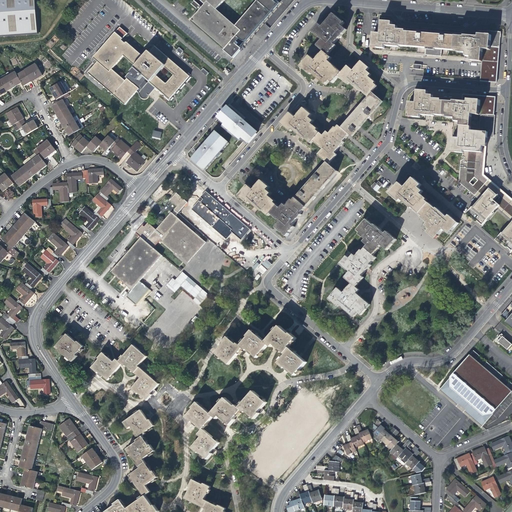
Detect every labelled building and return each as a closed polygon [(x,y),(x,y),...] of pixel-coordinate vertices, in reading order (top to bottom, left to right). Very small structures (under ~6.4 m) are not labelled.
[(31,0),(0,0),(0,36),(34,33),(31,0)] [(192,20),(227,51),(226,53),(233,58),(241,49),(237,45),(238,43),(237,42),(238,40),(239,39),(242,41),(243,42),(244,41),(245,41),(247,40),(247,39),(247,38),(247,36),(241,25),(240,24),(239,24),(238,24),(237,25),(236,26),(235,26),(216,9),(224,0),(200,0),(205,4),(202,7),(195,1),(192,4),(199,11),(192,20)] [(278,4),(272,0),(256,0),(257,0),(235,26),(236,26),(237,25),(238,24),(239,24),(240,24),(241,25),(247,36),(247,38),(247,39),(247,40),(278,4)] [(334,44),(346,30),(342,26),(344,23),(333,14),(324,24),(322,27),(319,24),(312,32),(321,40),(317,45),(324,51),(328,55),(336,45),(334,44)] [(420,47),(426,48),(442,49),(446,50),(458,51),(458,52),(467,54),(467,57),(472,57),(472,60),(472,61),(498,63),(499,56),(500,35),(499,34),(497,32),(487,31),(487,35),(479,34),(479,37),(473,37),(471,37),(465,36),(464,37),(459,37),(455,37),(439,35),(430,34),(413,33),(408,32),(405,32),(405,30),(401,30),(397,30),(397,26),(391,26),(392,22),(381,21),(380,34),(377,33),(373,33),(373,35),(372,47),(382,48),(384,48),(385,46),(391,46),(398,47),(399,46),(420,47)] [(185,81),(187,82),(191,77),(190,76),(191,75),(188,72),(187,74),(155,46),(145,58),(127,42),(125,43),(121,40),(127,33),(120,27),(93,57),(98,61),(88,73),(125,105),(141,86),(146,81),(150,85),(152,84),(153,85),(152,86),(157,91),(158,90),(160,91),(159,92),(162,95),(163,93),(165,95),(163,96),(168,100),(170,99),(171,100),(173,98),(172,96),(175,92),(177,94),(179,91),(178,89),(179,88),(181,89),(185,84),(184,83),(185,81)] [(441,56),(442,49),(426,48),(425,55),(441,56)] [(329,61),(332,58),(328,55),(324,51),(315,61),(310,56),(301,67),(310,75),(311,73),(317,78),(325,85),(330,81),(333,83),(338,77),(342,73),(329,61)] [(361,91),(368,97),(372,92),(377,86),(374,83),(375,82),(369,77),(371,74),(367,71),(369,68),(361,61),(353,71),(347,66),(342,73),(338,77),(347,85),(349,83),(356,88),(360,92),(361,91)] [(498,63),(472,61),(471,63),(482,64),(480,81),(497,82),(497,78),(498,63)] [(36,64),(25,71),(32,82),(35,80),(37,79),(43,75),(36,64)] [(25,71),(18,75),(22,83),(24,86),(28,84),(32,82),(25,71)] [(75,76),(80,80),(84,75),(79,71),(75,76)] [(16,72),(8,76),(15,87),(19,85),(22,83),(18,75),(16,72)] [(0,77),(0,78),(1,80),(8,92),(12,89),(15,87),(8,76),(7,74),(0,77)] [(56,100),(58,99),(68,93),(61,82),(50,88),(53,94),(56,100)] [(427,95),(428,91),(417,91),(416,103),(409,103),(408,116),(420,118),(420,115),(434,116),(434,115),(447,116),(447,118),(455,118),(455,122),(461,122),(460,133),(459,138),(452,138),(451,152),(463,153),(485,155),(488,135),(473,134),(474,122),(482,123),(482,115),(483,100),(468,99),(468,102),(462,102),(454,101),(454,102),(441,101),(441,99),(433,99),(433,95),(427,95)] [(382,102),(372,92),(368,97),(356,111),(366,120),(368,118),(382,102)] [(58,99),(59,102),(63,99),(70,96),(68,93),(58,99)] [(463,94),(462,98),(462,102),(468,102),(468,99),(483,100),(482,115),(494,116),(494,111),(495,103),(496,97),(463,94)] [(67,107),(63,99),(59,102),(53,106),(52,106),(54,111),(56,114),(67,107)] [(12,125),(23,119),(24,119),(21,114),(17,107),(6,114),(12,125)] [(58,118),(60,121),(72,114),(67,107),(56,114),(58,118)] [(304,138),(311,144),(313,141),(321,133),(317,131),(318,130),(311,123),(313,121),(309,117),(312,114),(304,107),(295,117),(291,113),(281,124),(291,132),(294,130),(303,139),(304,138)] [(249,143),(257,134),(251,129),(252,127),(244,121),(244,120),(232,110),(229,108),(226,112),(224,111),(223,112),(218,118),(225,124),(224,125),(241,140),(243,138),(249,143)] [(366,120),(356,111),(341,128),(349,135),(352,137),(359,129),(366,120)] [(76,122),(72,114),(60,121),(63,125),(65,129),(76,122)] [(494,116),(482,115),(482,123),(474,122),(473,134),(488,135),(492,136),(493,122),(494,116)] [(24,122),(23,119),(12,125),(14,128),(24,122)] [(34,120),(26,124),(22,127),(23,128),(27,135),(38,128),(36,124),(34,120)] [(23,128),(22,127),(26,124),(24,122),(14,128),(16,131),(23,128)] [(80,129),(76,122),(65,129),(67,132),(69,136),(80,129)] [(348,136),(349,135),(341,128),(338,125),(336,128),(335,127),(329,134),(326,132),(323,135),(321,133),(313,141),(323,149),(318,154),(327,162),(329,164),(337,155),(335,153),(341,146),(344,142),(343,141),(348,136)] [(154,130),(153,136),(161,138),(163,132),(154,130)] [(222,147),(227,141),(217,132),(212,139),(211,137),(208,140),(205,144),(206,144),(202,148),(201,148),(195,155),(197,156),(195,159),(199,162),(198,163),(203,168),(210,161),(211,163),(224,148),(222,147)] [(82,153),(88,147),(90,143),(80,135),(72,145),(77,149),(82,153)] [(112,145),(115,142),(108,136),(103,143),(100,146),(103,149),(107,152),(112,145)] [(94,153),(100,146),(103,143),(96,137),(90,143),(88,147),(90,150),(94,153)] [(48,140),(38,148),(44,157),(46,159),(52,154),(56,151),(48,140)] [(127,152),(130,148),(121,140),(120,141),(115,147),(112,150),(122,158),(127,152)] [(130,154),(132,156),(135,152),(141,146),(139,144),(135,148),(130,154)] [(130,148),(127,152),(130,154),(135,148),(133,145),(130,148)] [(39,155),(42,159),(44,157),(38,148),(34,151),(37,156),(39,155)] [(121,159),(122,158),(112,150),(111,151),(116,155),(121,159)] [(135,152),(132,156),(126,162),(132,167),(136,171),(145,161),(135,152)] [(484,167),(485,155),(463,153),(463,160),(461,160),(461,164),(460,173),(459,182),(480,200),(467,214),(470,217),(481,228),(488,220),(487,219),(490,216),(491,216),(498,209),(511,221),(511,224),(504,234),(503,233),(496,240),(511,254),(511,200),(508,197),(502,192),(498,189),(493,184),(487,179),(483,175),(483,171),(484,167)] [(47,166),(42,159),(39,155),(37,156),(32,161),(41,171),(44,168),(47,166)] [(37,174),(41,171),(32,161),(26,166),(34,176),(37,174)] [(323,188),(337,172),(329,164),(327,162),(309,182),(320,192),(323,188)] [(30,179),(34,176),(26,166),(19,171),(27,181),(30,179)] [(93,170),(85,170),(86,178),(87,184),(98,183),(97,175),(104,175),(104,169),(93,170)] [(12,176),(15,180),(20,187),(24,184),(27,181),(19,171),(12,176)] [(14,184),(13,182),(7,175),(6,173),(0,177),(0,187),(4,192),(14,184)] [(83,179),(82,173),(75,174),(68,174),(68,183),(69,193),(77,193),(76,179),(83,179)] [(436,239),(444,229),(449,234),(459,223),(449,215),(447,217),(442,213),(437,208),(436,209),(426,201),(427,199),(423,196),(426,193),(422,190),(419,188),(421,185),(418,182),(414,178),(405,188),(400,183),(390,194),(400,202),(401,200),(410,207),(412,209),(413,208),(423,216),(422,217),(428,223),(426,225),(430,229),(428,232),(436,239)] [(111,179),(100,192),(106,197),(113,189),(119,194),(122,189),(116,183),(111,179)] [(262,210),(268,216),(271,213),(278,205),(275,203),(276,202),(270,196),(272,194),(268,190),(270,187),(262,181),(254,190),(249,186),(239,196),(248,204),(250,202),(256,207),(261,211),(262,210)] [(383,185),(379,181),(376,184),(375,183),(371,187),(377,192),(383,185)] [(314,199),(320,192),(309,182),(294,201),(305,210),(314,199)] [(53,184),(53,187),(53,190),(60,189),(61,203),(69,202),(69,197),(69,193),(68,183),(62,184),(53,184)] [(106,197),(100,192),(98,194),(107,201),(109,199),(106,197)] [(176,193),(169,200),(171,202),(177,206),(174,210),(178,214),(187,202),(176,193)] [(102,208),(97,213),(102,217),(107,211),(111,205),(107,201),(98,194),(94,199),(93,200),(102,208)] [(189,204),(212,224),(220,215),(197,195),(189,204)] [(42,206),(49,205),(48,199),(39,200),(33,201),(34,214),(42,214),(42,206)] [(301,214),(305,210),(294,201),(292,199),(287,206),(284,204),(281,208),(278,205),(271,213),(281,222),(276,227),(286,236),(295,227),(293,225),(298,219),(302,215),(301,214)] [(90,222),(86,227),(90,231),(96,224),(100,219),(94,214),(86,208),(85,207),(80,213),(90,222)] [(160,240),(187,263),(206,242),(171,212),(156,229),(148,222),(144,227),(142,225),(139,228),(135,233),(141,237),(111,272),(132,290),(136,286),(162,256),(153,248),(160,240)] [(22,217),(20,220),(30,229),(36,223),(26,214),(22,217)] [(73,236),(68,241),(73,245),(78,238),(83,233),(65,219),(60,225),(65,229),(73,236)] [(24,235),(30,229),(20,220),(17,223),(15,227),(24,235)] [(387,251),(396,240),(387,231),(385,234),(379,229),(375,224),(374,225),(367,220),(358,230),(361,233),(360,234),(366,239),(364,242),(368,245),(363,251),(373,260),(376,257),(374,255),(382,246),(387,251)] [(90,231),(86,227),(82,224),(80,226),(88,233),(90,231)] [(19,241),(24,235),(15,227),(12,230),(9,233),(19,241)] [(3,240),(9,245),(13,248),(19,241),(9,233),(6,236),(3,240)] [(48,239),(50,241),(56,235),(53,233),(48,239)] [(59,249),(55,254),(59,257),(64,251),(69,246),(66,244),(56,235),(50,241),(59,249)] [(75,247),(73,245),(68,241),(66,244),(69,246),(73,250),(75,247)] [(0,262),(0,263),(9,253),(5,250),(0,245),(0,262)] [(13,248),(9,245),(8,247),(18,256),(20,254),(13,248)] [(8,247),(5,250),(9,253),(16,259),(18,256),(8,247)] [(370,264),(373,260),(363,251),(362,250),(356,256),(354,254),(350,259),(347,256),(340,264),(350,272),(345,278),(352,283),(356,287),(364,278),(362,276),(371,265),(370,264)] [(49,264),(44,269),(49,273),(54,266),(59,261),(57,260),(51,255),(46,251),(41,257),(49,264)] [(266,259),(262,264),(267,269),(272,264),(266,259)] [(33,279),(28,284),(33,288),(38,281),(43,276),(28,264),(23,270),(33,279)] [(263,274),(267,270),(261,265),(257,269),(263,274)] [(182,271),(175,280),(172,277),(166,285),(175,293),(179,287),(199,305),(208,294),(182,271)] [(24,296),(20,301),(24,305),(30,298),(34,293),(31,290),(25,285),(22,283),(17,289),(24,296)] [(361,315),(370,305),(357,293),(360,290),(356,287),(352,283),(344,293),(338,288),(329,299),(338,307),(340,305),(347,312),(354,318),(358,313),(361,315)] [(12,310),(8,315),(13,318),(19,310),(22,307),(17,302),(10,296),(5,303),(12,310)] [(508,322),(511,317),(511,302),(500,317),(507,323),(508,322)] [(2,318),(12,326),(14,324),(6,317),(4,315),(2,318)] [(13,318),(8,315),(6,317),(14,324),(16,321),(13,318)] [(12,326),(2,318),(0,319),(0,327),(4,331),(0,335),(0,336),(4,340),(11,331),(14,328),(12,326)] [(275,331),(269,339),(267,341),(266,342),(269,345),(272,347),(274,344),(280,349),(279,350),(282,353),(283,352),(286,355),(291,349),(289,347),(292,344),(293,345),(296,342),(295,341),(297,338),(291,333),(291,332),(290,331),(287,329),(286,331),(280,326),(278,328),(277,327),(274,330),(275,331)] [(247,336),(248,337),(245,340),(244,339),(241,342),(243,343),(241,346),(243,348),(247,351),(246,352),(248,353),(250,355),(251,353),(257,358),(259,356),(260,357),(263,354),(262,353),(269,345),(266,342),(257,335),(258,334),(255,331),(254,332),(252,330),(247,336)] [(63,340),(56,348),(67,357),(66,359),(69,361),(71,360),(73,362),(78,356),(77,355),(79,352),(81,353),(83,350),(82,349),(84,347),(78,341),(79,341),(77,339),(75,337),(73,339),(68,334),(66,336),(64,336),(62,339),(63,340)] [(504,338),(504,336),(501,334),(499,336),(495,341),(498,344),(499,343),(507,350),(511,344),(504,338)] [(221,348),(216,353),(218,355),(217,356),(220,359),(221,358),(229,365),(239,354),(240,355),(242,351),(241,351),(243,348),(241,346),(240,346),(238,343),(237,344),(233,342),(234,340),(231,338),(230,339),(228,337),(223,343),(222,342),(220,344),(219,346),(221,348)] [(18,349),(19,360),(29,359),(28,356),(27,356),(26,350),(25,342),(11,344),(11,349),(18,349)] [(121,359),(120,362),(122,364),(125,367),(126,365),(130,368),(129,370),(132,372),(133,371),(135,373),(138,376),(141,378),(146,373),(141,368),(143,366),(144,364),(142,362),(147,357),(145,355),(146,354),(143,351),(142,352),(134,345),(124,356),(123,355),(120,358),(121,359)] [(292,350),(291,349),(286,355),(284,358),(282,357),(280,360),(281,361),(279,363),(285,368),(284,369),(286,371),(288,373),(290,371),(295,376),(297,373),(298,374),(301,371),(300,370),(307,362),(299,356),(296,353),(297,352),(293,349),(292,350)] [(479,356),(473,351),(439,390),(458,404),(465,410),(464,411),(482,427),(511,390),(511,384),(509,382),(505,386),(498,380),(502,376),(486,362),(482,366),(475,360),(479,356)] [(94,366),(92,368),(98,373),(97,374),(99,376),(101,378),(103,376),(108,380),(110,378),(111,379),(114,376),(113,375),(120,367),(121,366),(122,364),(120,362),(117,359),(115,361),(114,362),(109,357),(110,356),(106,353),(105,355),(103,353),(98,358),(99,359),(96,363),(95,362),(93,365),(94,366)] [(30,368),(30,374),(36,374),(35,365),(35,359),(29,359),(19,360),(19,368),(30,368)] [(154,379),(146,373),(141,378),(136,384),(135,383),(133,386),(134,387),(132,389),(137,394),(138,393),(142,396),(141,397),(144,400),(145,398),(147,400),(152,395),(153,395),(155,393),(156,391),(154,390),(159,384),(157,382),(158,381),(155,378),(154,379)] [(42,380),(29,381),(30,388),(31,388),(31,389),(44,388),(45,395),(50,394),(50,385),(49,379),(42,380)] [(3,384),(1,382),(0,382),(0,396),(7,392),(11,397),(15,394),(9,386),(6,382),(3,384)] [(241,405),(239,408),(242,410),(245,413),(246,412),(249,414),(252,417),(255,419),(260,413),(261,414),(262,412),(264,410),(262,408),(267,403),(265,401),(262,398),(253,391),(244,402),(241,405)] [(221,403),(214,411),(220,416),(225,421),(228,424),(230,426),(235,420),(234,419),(237,416),(240,412),(242,410),(239,408),(236,405),(237,404),(235,402),(233,401),(231,403),(225,398),(223,400),(221,403)] [(197,425),(203,430),(203,429),(204,428),(207,425),(214,417),(211,414),(203,407),(200,404),(197,402),(193,408),(194,409),(191,412),(188,415),(186,417),(192,422),(191,423),(193,425),(195,427),(197,425)] [(135,414),(124,423),(128,429),(131,427),(135,432),(134,433),(136,437),(138,436),(139,438),(142,436),(146,434),(145,433),(148,430),(149,431),(153,429),(152,428),(154,426),(150,420),(151,419),(149,417),(147,415),(145,416),(141,410),(139,412),(138,410),(134,413),(135,414)] [(71,434),(72,437),(79,432),(74,425),(70,419),(59,426),(67,437),(71,434)] [(41,421),(39,428),(43,429),(52,431),(54,424),(41,421)] [(380,439),(385,443),(396,430),(394,427),(390,431),(390,434),(386,431),(384,429),(380,426),(379,428),(378,427),(377,427),(374,424),(373,428),(375,439),(379,442),(380,439)] [(362,430),(360,425),(356,426),(357,428),(363,443),(372,439),(368,430),(365,431),(361,432),(362,430)] [(41,437),(43,429),(39,428),(30,426),(29,430),(28,434),(41,437)] [(363,443),(357,428),(354,429),(356,435),(357,435),(358,436),(354,438),(351,439),(355,448),(364,444),(363,443)] [(194,446),(192,448),(198,453),(199,452),(202,455),(205,457),(207,459),(213,453),(213,454),(215,452),(217,450),(215,448),(220,443),(217,441),(214,438),(203,429),(203,430),(198,435),(201,437),(197,443),(194,446)] [(385,443),(392,449),(397,444),(399,442),(396,439),(393,437),(394,437),(396,436),(399,432),(396,430),(385,443)] [(74,439),(70,442),(78,453),(89,445),(84,438),(79,432),(72,437),(74,439)] [(38,445),(41,437),(28,434),(27,438),(26,442),(38,445)] [(355,448),(351,439),(350,435),(346,437),(348,442),(350,442),(350,443),(347,445),(344,446),(347,455),(356,451),(355,448)] [(144,439),(142,436),(139,438),(136,441),(136,440),(134,441),(131,443),(133,445),(127,450),(129,452),(127,453),(130,456),(131,455),(139,466),(145,462),(143,459),(149,455),(150,457),(154,454),(153,453),(155,451),(151,445),(149,446),(147,442),(148,441),(146,438),(144,439)] [(504,453),(505,456),(511,452),(511,443),(509,436),(502,439),(491,444),(494,450),(503,446),(506,452),(504,453)] [(390,452),(398,458),(407,447),(411,443),(408,440),(403,447),(403,448),(402,449),(399,446),(397,444),(392,449),(390,452)] [(36,454),(38,445),(26,442),(25,446),(23,450),(36,454)] [(411,443),(407,447),(398,458),(396,459),(404,465),(406,463),(417,450),(418,449),(415,446),(412,450),(412,452),(412,453),(410,451),(411,450),(410,449),(409,448),(412,444),(411,443)] [(473,454),(470,455),(474,465),(478,464),(476,460),(482,458),(486,467),(492,465),(485,449),(484,447),(480,449),(472,452),(473,454)] [(82,456),(87,463),(98,455),(95,452),(93,448),(92,449),(82,456)] [(485,449),(492,465),(495,472),(496,468),(497,467),(494,461),(489,448),(485,449)] [(34,462),(36,454),(23,450),(22,454),(21,459),(34,462)] [(417,450),(406,463),(417,473),(422,472),(425,468),(419,463),(420,462),(417,459),(414,457),(414,456),(416,456),(420,452),(417,450)] [(507,469),(508,472),(511,470),(511,452),(505,456),(494,461),(497,467),(506,462),(509,468),(507,469)] [(477,471),(474,465),(470,455),(469,453),(464,456),(457,458),(458,459),(454,461),(458,470),(462,469),(461,467),(467,464),(471,474),(474,473),(477,471)] [(101,459),(98,455),(87,463),(92,470),(103,462),(101,459)] [(340,462),(342,459),(337,455),(332,461),(330,461),(330,464),(329,468),(328,468),(327,467),(316,466),(316,469),(318,470),(335,471),(339,472),(340,462)] [(32,470),(34,462),(21,459),(20,463),(19,467),(25,469),(32,470)] [(147,465),(145,462),(139,466),(137,468),(134,469),(136,471),(130,476),(132,478),(130,479),(133,482),(134,482),(140,490),(142,493),(145,496),(146,496),(151,492),(148,488),(146,486),(152,482),(153,483),(156,480),(155,479),(158,477),(153,471),(152,472),(150,468),(151,467),(149,464),(147,465)] [(24,473),(23,477),(36,480),(38,472),(32,470),(25,469),(24,473)] [(334,481),(335,471),(318,470),(317,473),(323,474),(324,472),(325,473),(325,476),(324,480),(334,481)] [(511,470),(508,472),(497,477),(500,483),(509,479),(511,484),(511,470)] [(90,484),(88,490),(94,492),(96,484),(98,477),(79,472),(77,480),(90,484)] [(413,486),(414,485),(430,482),(429,478),(424,480),(423,481),(422,481),(421,477),(421,474),(411,476),(413,486)] [(22,481),(21,485),(34,489),(36,480),(23,477),(22,481)] [(501,495),(494,479),(493,477),(481,482),(485,490),(491,488),(493,494),(495,497),(501,495)] [(189,492),(185,499),(188,500),(187,501),(191,503),(192,502),(201,506),(205,499),(208,493),(209,494),(211,490),(210,489),(211,487),(204,483),(203,485),(199,483),(200,481),(196,480),(196,481),(193,480),(190,486),(189,486),(187,488),(186,491),(189,492)] [(445,493),(450,496),(452,498),(454,500),(456,497),(454,495),(458,490),(466,497),(470,492),(455,480),(449,487),(447,489),(448,490),(445,493)] [(432,485),(431,482),(430,482),(414,485),(416,495),(420,494),(426,493),(425,489),(424,486),(425,486),(426,486),(432,485)] [(312,501),(308,486),(307,484),(303,485),(305,491),(307,492),(304,493),(300,495),(303,504),(312,501)] [(313,490),(311,485),(308,486),(312,501),(313,503),(322,500),(319,490),(315,491),(312,492),(313,490)] [(71,505),(72,505),(76,506),(78,498),(80,491),(70,489),(64,487),(58,486),(57,490),(63,492),(62,495),(72,498),(71,505)] [(324,505),(334,506),(336,489),(332,488),(331,494),(333,495),(333,496),(328,495),(325,495),(324,505)] [(339,494),(339,489),(336,489),(334,506),(344,507),(345,499),(345,497),(341,497),(337,496),(338,495),(339,494)] [(45,492),(38,490),(36,500),(43,501),(45,492)] [(303,504),(300,495),(299,491),(296,492),(297,497),(299,498),(299,499),(294,501),(290,502),(289,504),(290,506),(287,507),(288,511),(293,511),(295,511),(295,510),(304,507),(303,504)] [(353,510),(355,495),(355,493),(351,492),(351,498),(352,499),(347,499),(345,499),(344,507),(344,509),(353,510)] [(10,496),(6,495),(3,508),(11,510),(14,497),(10,496)] [(358,500),(358,495),(355,495),(353,510),(353,511),(352,511),(362,511),(363,509),(364,503),(360,503),(356,502),(356,501),(358,500)] [(150,502),(146,496),(145,496),(143,497),(142,496),(139,498),(140,500),(128,508),(131,511),(135,511),(136,511),(135,511),(158,511),(159,511),(155,505),(156,505),(154,502),(153,500),(150,502)] [(462,511),(465,509),(454,500),(452,498),(450,496),(447,499),(455,506),(462,511)] [(483,501),(476,496),(465,509),(462,511),(471,511),(475,507),(480,511),(486,504),(483,501)] [(18,498),(14,497),(11,510),(20,511),(21,505),(23,499),(18,498)] [(418,501),(418,498),(411,497),(410,511),(413,511),(431,511),(431,508),(423,507),(421,508),(420,508),(420,504),(421,501),(418,501)] [(131,511),(128,508),(127,509),(125,505),(126,504),(123,501),(122,502),(120,499),(114,504),(114,503),(111,505),(109,506),(111,508),(105,511),(131,511)] [(225,511),(226,511),(225,511),(226,508),(219,505),(218,506),(217,505),(214,504),(215,503),(211,501),(211,503),(205,499),(201,506),(204,507),(203,510),(201,511),(225,511)] [(53,511),(64,511),(66,506),(61,505),(53,503),(50,503),(48,511),(53,511)] [(372,511),(373,505),(373,503),(370,503),(369,508),(370,509),(370,510),(366,510),(363,509),(362,511),(372,511)]
